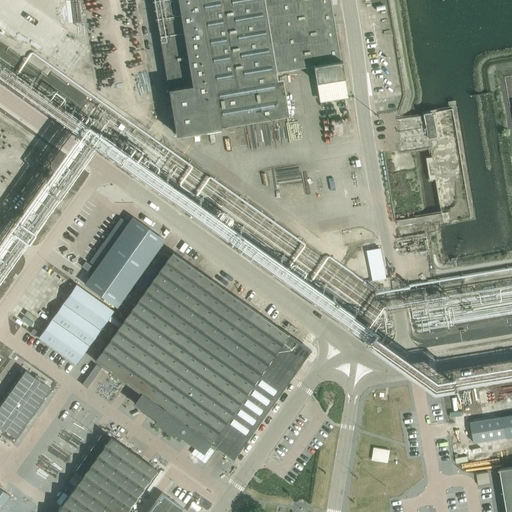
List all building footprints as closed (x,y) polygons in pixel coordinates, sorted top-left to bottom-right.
[(153,0),(176,135),(289,117),(283,80),(278,80),(276,71),(314,65),(320,101),(348,96),(331,0),(153,0)] [(417,149),(431,147),(432,156),(428,157),(430,178),(434,178),(433,173),(435,164),(440,163),(441,168),(454,166),(441,163),(450,162),(459,164),(462,164),(457,121),(454,133),(447,134),(438,132),(435,111),(425,112),(427,126),(423,125),(422,115),(398,118),(401,149),(406,149),(405,143),(416,142),(417,149)] [(23,207),(13,228),(22,232),(20,237),(30,241),(43,213),(34,209),(32,211),(23,207)] [(128,221),(85,281),(118,304),(164,238),(152,229),(148,235),(128,221)] [(426,236),(396,241),(398,254),(429,249),(426,236)] [(311,349),(172,250),(94,360),(140,393),(133,403),(156,419),(154,422),(177,439),(180,436),(203,452),(210,443),(232,459),(311,349)] [(424,258),(402,261),(404,276),(425,273),(424,258)] [(76,285),(38,339),(76,366),(113,312),(76,285)] [(0,511),(26,511),(86,417),(61,401),(0,499),(0,511)] [(511,415),(501,418),(504,438),(511,436),(511,415)] [(0,453),(17,427),(2,418),(0,420),(0,453)] [(111,434),(55,511),(127,511),(158,468),(111,434)] [(372,460),(388,463),(391,450),(375,447),(372,460)] [(511,511),(511,466),(501,468),(508,511),(511,511)] [(181,511),(184,508),(163,492),(148,511),(181,511)] [(194,502),(188,511),(189,511),(198,511),(202,507),(194,502)]
